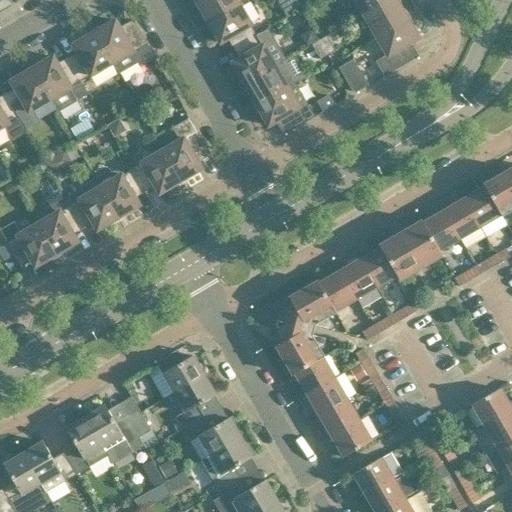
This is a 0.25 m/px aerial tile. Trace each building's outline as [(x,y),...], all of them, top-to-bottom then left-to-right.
[(197,0),(196,1),(208,22),(239,4),(236,0),(197,0)] [(355,0),(364,14),(388,0),(355,0)] [(388,0),(364,14),(376,35),(407,17),(396,0),(388,0)] [(250,25),(251,25),(239,4),(208,22),(220,43),(229,38),(235,48),(256,35),(250,25)] [(419,38),(407,17),(376,35),(387,55),(377,61),(385,76),(418,57),(411,43),(419,38)] [(129,23),(120,28),(115,20),(94,32),(112,64),(113,63),(119,74),(138,63),(139,65),(154,57),(146,42),(145,42),(133,20),(129,23)] [(244,84),(275,66),(286,59),(269,28),(256,35),(235,48),(240,58),(232,63),(244,84)] [(68,59),(80,81),(90,75),(91,76),(112,64),(94,32),(73,45),(78,53),(68,59)] [(319,40),(328,55),(335,50),(327,36),(319,40)] [(320,59),(328,55),(319,40),(312,45),(320,59)] [(32,69),(50,100),(57,112),(88,94),(80,81),(68,59),(58,65),(53,56),(32,69)] [(256,105),(287,87),(294,83),(295,82),(284,62),(286,59),(275,66),(244,84),(256,105)] [(354,59),(340,68),(353,91),(357,92),(369,85),(354,59)] [(16,90),(6,95),(18,117),(26,130),(40,122),(33,110),(50,100),(32,69),(11,81),(16,90)] [(294,83),(287,87),(256,105),(269,126),(276,122),(283,135),(315,117),(295,82),(294,83)] [(6,95),(0,98),(0,128),(4,127),(12,140),(24,133),(23,132),(26,131),(25,129),(18,117),(6,95)] [(120,118),(108,125),(114,137),(121,133),(124,125),(120,118)] [(162,150),(181,181),(202,169),(198,162),(211,154),(189,118),(173,127),(180,140),(162,150)] [(64,150),(46,161),(54,175),(67,167),(70,159),(64,150)] [(159,194),(181,181),(162,150),(141,163),(142,163),(132,169),(145,191),(154,185),(159,194)] [(44,161),(36,166),(40,174),(49,169),(44,161)] [(511,168),(483,185),(485,187),(500,215),(502,217),(511,211),(511,168)] [(100,187),(118,218),(140,205),(135,197),(145,191),(132,169),(122,175),(121,174),(120,171),(115,171),(111,171),(105,173),(100,176),(95,178),(100,187)] [(80,200),(70,206),(82,228),(92,222),(97,230),(118,218),(100,187),(95,178),(85,184),(90,193),(79,199),(80,200)] [(12,181),(4,186),(9,194),(17,189),(12,181)] [(485,187),(464,199),(480,226),(500,215),(485,187)] [(47,199),(55,213),(38,223),(56,254),(78,242),(73,233),(82,228),(70,206),(61,190),(47,199)] [(464,199),(444,211),(460,238),(480,226),(464,199)] [(439,250),(460,238),(444,211),(423,223),(439,250)] [(56,254),(38,223),(22,233),(15,221),(1,230),(8,242),(7,242),(20,264),(30,258),(35,267),(56,254)] [(422,221),(401,233),(421,267),(442,255),(439,250),(423,223),(422,221)] [(379,246),(381,248),(396,275),(399,280),(421,267),(401,233),(379,246)] [(396,275),(381,248),(360,259),(376,287),(396,275)] [(501,262),(511,256),(506,249),(496,255),(501,262)] [(501,262),(496,255),(476,266),(480,274),(501,262)] [(360,259),(340,271),(355,299),(376,287),(360,259)] [(480,274),(476,266),(455,279),(459,286),(480,274)] [(335,310),(355,299),(340,271),(319,283),(335,310)] [(284,316),(282,322),(314,330),(315,325),(328,329),(329,324),(326,318),(336,312),(335,310),(319,283),(318,281),(289,298),(292,304),(289,317),(284,316)] [(414,302),(392,315),(397,323),(418,310),(414,302)] [(373,326),(372,327),(376,334),(397,323),(392,315),(384,320),(373,326)] [(295,373),(322,358),(324,356),(319,347),(324,343),(325,338),(312,335),(314,330),(282,322),(280,328),(286,329),(282,343),(276,346),(293,375),(295,373)] [(367,340),(376,334),(372,327),(362,332),(367,340)] [(363,348),(356,353),(362,363),(369,358),(363,348)] [(163,373),(173,390),(174,393),(204,375),(193,355),(163,373)] [(295,373),(307,394),(335,378),(322,358),(295,373)] [(381,379),(369,358),(362,363),(374,383),(381,379)] [(183,429),(205,416),(199,405),(216,395),(204,375),(174,393),(185,412),(176,417),(183,429)] [(347,399),(335,378),(307,394),(320,415),(347,399)] [(393,400),(381,379),(374,383),(386,404),(393,400)] [(500,389),(472,404),(485,425),(511,410),(500,389)] [(132,396),(120,404),(130,421),(139,438),(152,430),(132,396)] [(320,415),(332,436),(359,420),(347,399),(320,415)] [(393,400),(386,404),(392,415),(400,411),(393,400)] [(144,446),(139,438),(130,421),(118,427),(105,405),(85,417),(103,447),(108,456),(113,464),(144,446)] [(511,409),(511,410),(485,425),(497,446),(511,437),(511,409)] [(199,436),(210,455),(244,435),(233,415),(212,428),(205,416),(183,429),(191,441),(199,436)] [(66,428),(76,445),(64,452),(77,474),(108,456),(103,447),(85,417),(66,428)] [(371,441),(359,420),(332,436),(344,457),(371,441)] [(244,435),(210,455),(202,460),(213,479),(212,479),(220,491),(241,479),(235,467),(256,455),(244,435)] [(436,440),(442,450),(450,445),(444,435),(436,440)] [(511,437),(497,446),(509,467),(511,465),(511,437)] [(65,481),(77,474),(64,452),(53,459),(43,441),(23,453),(47,493),(66,482),(65,481)] [(423,448),(429,458),(437,453),(431,443),(423,448)] [(457,457),(450,445),(442,450),(449,462),(457,457)] [(2,488),(15,510),(16,511),(39,511),(33,501),(47,493),(23,453),(4,464),(14,482),(2,488)] [(444,464),(437,453),(429,458),(436,469),(444,464)] [(354,473),(366,494),(393,479),(381,458),(354,473)] [(460,481),(467,492),(475,487),(468,476),(460,481)] [(241,479),(220,491),(222,495),(227,504),(231,511),(255,511),(277,500),(265,480),(248,490),(241,479)] [(393,479),(366,494),(375,511),(383,511),(405,500),(393,479)] [(155,487),(151,489),(158,501),(172,493),(171,492),(165,481),(155,487)] [(455,484),(446,488),(453,500),(461,495),(455,484)] [(481,498),(475,487),(467,492),(473,503),(481,498)] [(0,511),(16,511),(15,510),(2,488),(5,493),(0,496),(0,511)] [(461,495),(453,500),(459,511),(468,506),(461,495)] [(283,511),(277,500),(255,511),(283,511)] [(383,511),(412,511),(405,500),(383,511)] [(132,501),(121,508),(123,511),(134,511),(137,510),(132,501)]
